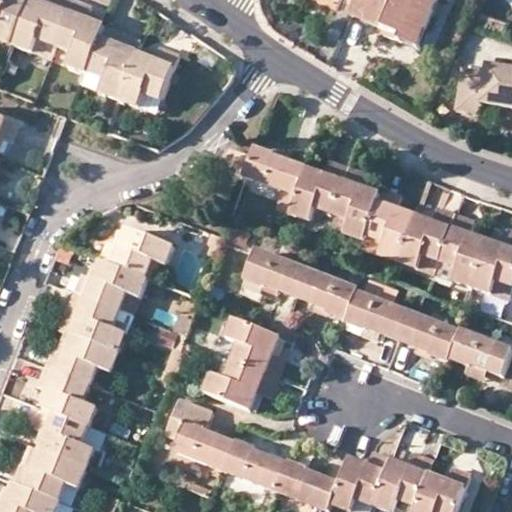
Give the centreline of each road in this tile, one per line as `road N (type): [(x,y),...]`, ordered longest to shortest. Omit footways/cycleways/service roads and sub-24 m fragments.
road 1 (residential): [(276,56),(196,149),(66,201),(0,354)]
road 2 (residential): [(276,56),(369,115),(511,179)]
road 3 (residential): [(340,417),(402,398),(511,440)]
